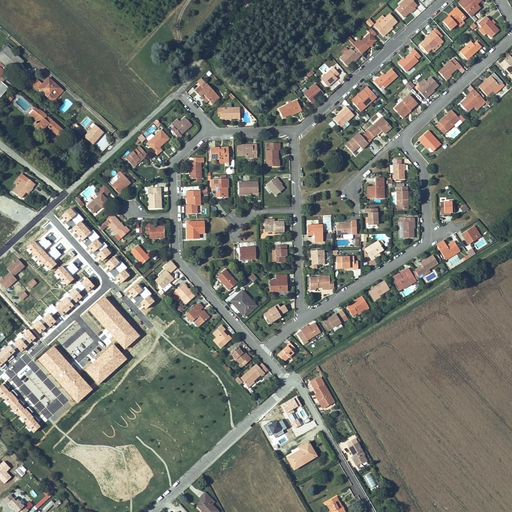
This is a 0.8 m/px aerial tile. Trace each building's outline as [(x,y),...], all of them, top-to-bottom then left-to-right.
[(414,8),(417,6),(411,0),(407,0),(400,7),(396,10),(404,18),(409,13),(413,9),(414,8)] [(480,8),(477,5),(481,0),(465,0),(464,2),(462,0),(461,0),(458,3),(470,17),(472,15),(480,8)] [(462,21),(465,18),(457,8),(453,11),(455,12),(449,17),(443,23),(450,30),(461,20),(462,21)] [(391,28),(396,23),(390,15),(378,25),(377,24),(374,27),(383,37),(387,34),(385,32),(391,28)] [(491,38),(499,31),(486,17),(478,24),(481,28),(487,34),(491,38)] [(372,45),(376,41),(372,37),(376,34),(371,29),(368,32),(369,34),(357,46),(355,47),(356,48),(361,55),(370,47),(372,47),(372,45)] [(427,53),(441,40),(433,31),(429,34),(431,35),(425,41),(420,45),(427,53)] [(349,37),(347,39),(355,47),(357,46),(354,43),(349,37)] [(474,54),(481,47),(477,42),(474,45),(471,42),(460,53),(467,60),(472,56),(471,55),(473,53),(474,54)] [(23,60),(6,46),(0,53),(0,60),(13,71),(23,60)] [(359,58),(362,55),(361,55),(356,48),(352,51),(350,49),(348,51),(344,55),(339,59),(346,67),(352,61),(357,57),(359,58)] [(418,61),(417,60),(420,57),(414,49),(410,53),(411,54),(405,60),(400,65),(406,72),(418,61)] [(511,78),(511,61),(510,63),(506,58),(502,62),(505,65),(504,67),(507,70),(506,72),(511,78)] [(458,70),(461,67),(457,62),(454,65),(450,61),(438,72),(446,80),(451,75),(457,69),(458,70)] [(332,68),(329,71),(330,71),(335,77),(338,74),(332,68)] [(385,88),(398,77),(391,70),(385,76),(379,81),(377,79),(374,82),(380,89),(381,88),(381,86),(383,86),(385,88)] [(328,88),(337,79),(330,71),(320,80),(328,88)] [(498,85),(499,85),(490,76),(488,79),(489,80),(484,84),(483,83),(478,87),(487,96),(492,91),(498,85)] [(48,77),(43,83),(38,88),(47,96),(48,94),(52,97),(57,92),(58,93),(61,89),(48,77)] [(433,91),(438,86),(431,78),(427,82),(421,87),(417,90),(426,100),(429,97),(427,96),(433,91)] [(43,83),(38,79),(34,84),(38,88),(43,83)] [(0,96),(8,88),(1,81),(0,82),(0,96)] [(414,87),(410,82),(408,83),(405,86),(410,91),(414,87)] [(323,94),(315,85),(304,95),(311,103),(316,97),(317,99),(323,94)] [(501,89),(499,86),(498,85),(492,91),(495,95),(501,89)] [(219,98),(209,86),(204,89),(203,88),(201,86),(195,92),(201,97),(204,95),(206,98),(208,100),(209,101),(212,104),(219,98)] [(359,97),(369,89),(367,88),(358,96),(359,97)] [(57,92),(52,97),(50,99),(53,102),(63,91),(61,89),(58,93),(57,92)] [(360,111),(376,98),(369,89),(359,97),(358,96),(352,101),(360,111)] [(467,112),(482,99),(475,91),(460,104),(467,112)] [(410,111),(417,104),(409,96),(394,109),(401,116),(409,110),(410,111)] [(302,111),(297,101),(279,109),(283,118),(290,115),(296,112),(297,114),(302,111)] [(64,132),(40,110),(39,111),(35,108),(30,115),(37,121),(33,125),(41,131),(47,125),(56,132),(55,133),(59,137),(64,132)] [(239,119),(239,108),(221,109),(221,117),(231,117),(231,119),(239,119)] [(341,128),(354,116),(347,108),(333,119),(341,128)] [(403,118),(410,111),(409,110),(401,116),(403,118)] [(446,132),(459,120),(460,121),(463,118),(460,115),(457,118),(452,112),(439,124),(446,132)] [(390,129),(387,125),(388,124),(382,117),(367,130),(374,137),(381,131),(384,134),(390,129)] [(181,135),(192,126),(185,118),(180,122),(174,128),(171,130),(179,139),(182,137),(181,135)] [(174,128),(180,122),(177,120),(171,125),(174,128)] [(84,137),(94,145),(104,132),(94,124),(84,137)] [(446,132),(439,124),(436,126),(443,134),(446,132)] [(374,137),(367,130),(365,133),(371,140),(374,137)] [(169,139),(162,131),(149,142),(153,147),(151,148),(157,155),(162,151),(159,148),(169,139)] [(440,145),(428,132),(418,140),(421,143),(423,142),(429,148),(433,152),(440,145)] [(368,145),(359,134),(346,146),(352,154),(356,151),(355,150),(359,146),(362,150),(368,145)] [(278,160),(278,151),(280,151),(280,144),(270,144),(270,151),(266,151),(267,167),(277,167),(277,161),(276,160),(278,160)] [(257,155),(257,145),(237,146),(238,156),(248,156),(248,159),(253,158),(253,155),(257,155)] [(144,158),(143,157),(146,154),(141,148),(138,151),(137,149),(126,159),(134,167),(137,164),(136,163),(140,159),(141,161),(144,158)] [(229,161),(228,148),(223,148),(223,150),(220,150),(220,148),(211,149),(211,159),(220,159),(220,161),(229,161)] [(202,178),(201,162),(203,162),(203,158),(195,158),(196,162),(190,163),(191,170),(191,169),(192,172),(191,172),(191,179),(193,179),(202,178)] [(404,180),(403,164),(401,164),(400,160),(393,160),(393,180),(404,180)] [(32,187),(34,184),(28,179),(28,178),(25,175),(22,179),(19,176),(18,176),(13,182),(17,185),(12,191),(20,197),(25,192),(30,186),(32,187)] [(124,189),(130,183),(123,176),(120,178),(111,186),(118,194),(124,189)] [(281,186),(277,182),(279,180),(277,178),(267,185),(276,196),(284,190),(281,186)] [(384,198),(383,178),(373,179),(374,187),(367,187),(367,191),(370,191),(370,199),(384,198)] [(228,188),(228,179),(211,180),(212,190),(216,190),(216,198),(226,198),(226,188),(227,188),(228,188)] [(258,193),(258,182),(239,183),(239,195),(243,195),(243,194),(249,194),(258,193)] [(105,187),(102,184),(96,189),(99,192),(102,189),(105,187)] [(407,199),(407,187),(396,187),(396,209),(406,209),(405,199),(407,199)] [(161,208),(161,199),(159,199),(158,192),(161,192),(161,188),(153,189),(153,194),(149,194),(149,209),(161,208)] [(102,209),(109,202),(104,198),(107,195),(102,189),(99,192),(95,195),(97,198),(87,207),(94,214),(100,208),(102,209)] [(200,206),(200,192),(186,192),(187,198),(189,198),(190,205),(186,205),(186,214),(197,214),(197,206),(200,206)] [(83,205),(77,198),(75,200),(81,207),(83,205)] [(408,210),(407,199),(405,199),(406,209),(396,209),(397,211),(408,210)] [(454,213),(454,202),(440,203),(440,216),(444,216),(444,214),(450,213),(454,213)] [(465,203),(459,207),(464,213),(469,209),(465,203)] [(377,223),(377,209),(364,209),(364,213),(367,213),(368,223),(377,223)] [(129,231),(125,227),(124,228),(114,216),(107,222),(110,224),(108,226),(116,235),(117,234),(121,238),(129,231)] [(413,229),(412,223),(414,223),(414,218),(405,219),(405,223),(398,223),(399,239),(413,239),(413,229)] [(284,233),(284,223),(275,223),(275,221),(265,221),(265,231),(274,230),(274,232),(274,233),(284,233)] [(356,229),(356,221),(351,222),(351,224),(336,225),(336,235),(351,234),(351,229),(356,229)] [(110,224),(107,222),(100,229),(102,231),(108,226),(110,224)] [(204,234),(204,223),(187,223),(187,240),(196,240),(195,234),(198,234),(204,234)] [(323,242),(322,225),(307,226),(307,234),(314,233),(314,236),(314,242),(323,242)] [(165,238),(164,227),(150,227),(150,226),(145,226),(145,232),(149,232),(149,239),(165,238)] [(481,237),(475,227),(472,229),(477,237),(472,240),(472,242),(481,237)] [(477,237),(472,229),(462,235),(468,245),(472,242),(472,240),(477,237)] [(444,258),(459,249),(455,243),(447,247),(446,246),(443,241),(436,245),(444,258)] [(383,251),(377,242),(364,250),(370,261),(374,259),(373,257),(378,254),(383,251)] [(285,257),(285,249),(287,249),(286,246),(276,245),(276,250),(276,261),(276,263),(285,263),(285,257)] [(146,255),(138,246),(131,253),(142,265),(151,257),(148,254),(146,255)] [(256,260),(256,248),(249,248),(249,249),(243,249),(243,248),(239,248),(240,260),(256,260)] [(475,255),(472,249),(467,253),(470,259),(475,255)] [(324,265),(323,251),(311,251),(311,259),(311,265),(316,265),(324,265)] [(429,270),(438,264),(433,256),(426,260),(426,261),(421,264),(422,266),(419,268),(422,274),(423,277),(430,272),(429,270)] [(358,270),(357,261),(354,261),(353,258),(336,258),(336,269),(344,269),(354,268),(354,270),(358,270)] [(13,263),(6,269),(10,272),(13,276),(24,266),(17,259),(15,261),(13,263)] [(176,268),(171,261),(167,265),(173,271),(176,268)] [(162,290),(174,280),(169,275),(173,271),(167,265),(163,268),(166,271),(160,276),(162,278),(156,283),(162,290)] [(411,281),(409,279),(413,277),(409,269),(405,271),(405,273),(401,276),(400,274),(392,279),(398,289),(402,286),(411,281)] [(237,283),(225,271),(217,278),(221,283),(229,291),(237,283)] [(1,280),(0,281),(0,284),(5,289),(16,280),(13,276),(10,272),(3,278),(1,280)] [(244,281),(249,287),(258,279),(253,273),(244,281)] [(287,292),(287,276),(276,276),(276,281),(270,281),(270,292),(287,292)] [(315,289),(322,289),(329,288),(329,289),(333,289),(333,281),(329,282),(329,277),(317,277),(317,278),(309,279),(310,291),(316,291),(315,289)] [(404,289),(416,281),(415,279),(411,281),(402,286),(404,288),(404,289)] [(32,280),(27,284),(30,288),(36,283),(32,280)] [(380,296),(389,289),(385,282),(369,292),(374,300),(380,296)] [(194,297),(183,284),(175,292),(186,305),(194,297)] [(23,291),(18,296),(21,300),(26,295),(23,291)] [(250,301),(242,292),(239,294),(242,298),(243,297),(248,303),(250,301)] [(257,308),(250,301),(248,303),(243,297),(242,298),(239,294),(230,303),(233,306),(234,305),(241,312),(240,313),(244,317),(246,316),(247,317),(257,308)] [(357,313),(368,307),(362,297),(351,304),(352,305),(347,308),(352,317),(358,314),(357,313)] [(202,313),(200,311),(203,308),(199,304),(185,316),(191,323),(195,320),(201,326),(208,319),(202,313)] [(279,316),(287,311),(284,306),(280,309),(278,306),(268,312),(268,313),(263,316),(266,320),(268,319),(271,323),(277,319),(276,317),(279,316)] [(359,316),(370,309),(368,307),(357,313),(358,314),(359,316)] [(329,330),(341,323),(341,324),(344,322),(339,314),(336,316),(336,315),(324,322),(325,323),(322,325),(325,330),(328,328),(329,330)] [(320,333),(315,324),(308,328),(305,330),(301,332),(297,335),(303,346),(308,343),(306,341),(320,333)] [(231,339),(224,331),(225,330),(222,326),(213,334),(217,338),(216,339),(220,343),(223,346),(231,339)] [(289,358),(293,354),(292,353),(295,350),(289,343),(287,346),(287,347),(278,356),(284,363),(289,358)] [(251,360),(248,357),(247,358),(243,353),(238,348),(230,355),(240,365),(241,364),(243,367),(251,360)] [(268,371),(263,365),(259,368),(264,374),(268,371)] [(264,374),(259,368),(257,366),(241,380),(247,387),(253,382),(260,376),(261,377),(264,374)] [(334,402),(320,378),(311,383),(312,385),(317,394),(316,395),(323,408),(334,402)] [(364,455),(355,439),(348,444),(350,447),(349,448),(354,458),(354,461),(357,466),(361,463),(362,465),(366,462),(363,456),(364,455)] [(317,457),(309,443),(302,446),(304,449),(302,450),(309,461),(317,457)] [(309,461),(302,450),(301,451),(300,451),(294,454),(287,458),(294,470),(309,461)] [(21,464),(9,476),(16,482),(27,471),(21,464)] [(364,476),(371,488),(377,485),(370,473),(364,476)] [(213,500),(205,492),(199,498),(202,501),(205,498),(210,502),(213,500)] [(25,511),(28,510),(18,499),(16,501),(10,494),(4,499),(15,511),(25,511)] [(45,496),(35,505),(38,508),(48,499),(45,496)] [(344,511),(343,509),(342,510),(341,507),(342,507),(336,497),(326,503),(329,508),(332,506),(334,511),(331,511),(344,511)] [(216,511),(218,511),(212,504),(214,502),(213,500),(210,502),(205,498),(202,501),(198,505),(203,510),(202,511),(216,511)] [(45,511),(54,503),(51,501),(42,509),(45,511)]
